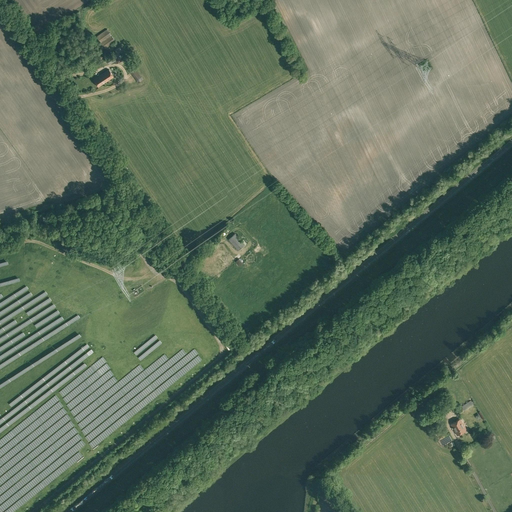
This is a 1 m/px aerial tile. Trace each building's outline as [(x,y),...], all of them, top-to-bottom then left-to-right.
[(92,39),(100,51),(115,41),(107,29),(92,39)] [(105,58),(109,65),(115,61),(116,64),(123,59),(118,53),(122,50),(119,46),(114,50),(115,51),(105,58)] [(130,72),(138,83),(143,79),(135,68),(130,72)] [(93,79),(98,87),(114,76),(109,69),(93,79)] [(229,239),(238,250),(245,244),(235,233),(229,239)] [(462,406),(464,410),(473,404),(471,400),(462,406)] [(451,424),(457,435),(467,430),(461,418),(451,424)]
